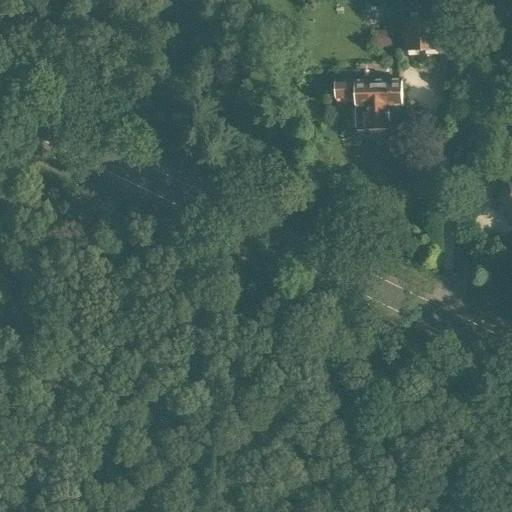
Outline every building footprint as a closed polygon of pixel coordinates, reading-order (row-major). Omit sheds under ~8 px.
[(405,10),(406,51),(440,50),(439,9),(405,10)] [(373,45),(390,45),(390,31),(372,32),(373,45)] [(369,130),(391,130),(390,128),(388,128),(388,123),(390,123),(390,121),(404,121),(402,80),(399,80),(399,82),(360,83),(359,81),(335,81),(336,97),(356,97),(356,104),(353,104),(353,108),(356,107),(357,131),(365,130),(365,133),(369,133),(369,130)] [(511,142),(509,148),(511,149),(511,172),(508,180),(509,181),(496,206),(511,214),(511,216),(511,218),(511,220),(511,142)] [(478,197),(481,188),(470,184),(467,193),(478,197)]
